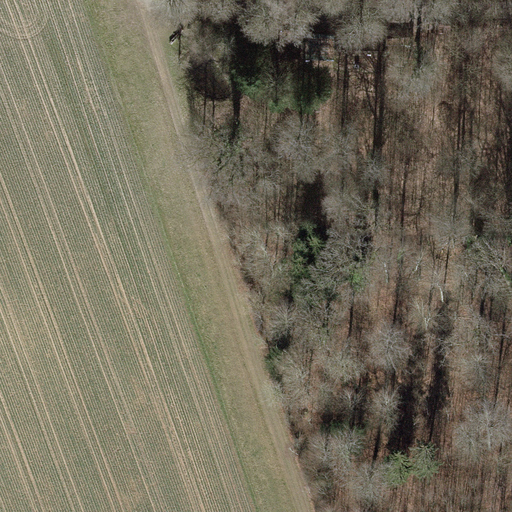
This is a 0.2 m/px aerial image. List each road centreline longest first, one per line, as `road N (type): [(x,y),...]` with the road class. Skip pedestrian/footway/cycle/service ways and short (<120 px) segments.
road 1 (track): [(144,0),(312,511)]
road 2 (track): [(148,0),(236,9),(511,9)]
